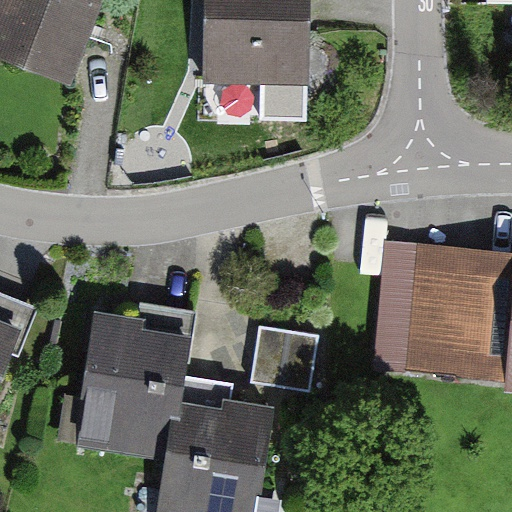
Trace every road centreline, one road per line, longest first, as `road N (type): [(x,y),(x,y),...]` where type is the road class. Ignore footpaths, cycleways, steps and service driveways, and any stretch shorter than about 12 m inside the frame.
road 1 (residential): [(424,160),(257,203),(101,220),(0,208)]
road 2 (residential): [(417,0),(424,160)]
